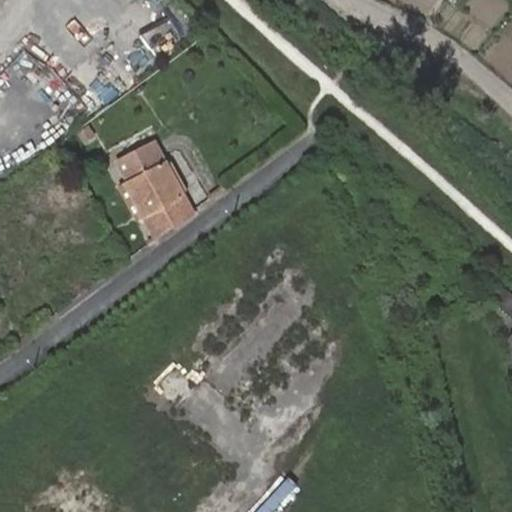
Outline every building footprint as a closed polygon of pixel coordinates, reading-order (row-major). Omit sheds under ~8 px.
[(501,0),(472,0),(465,13),(497,30),(510,5),(501,0)] [(116,166),(127,184),(164,164),(153,145),(116,166)] [(31,196),(57,176),(43,158),(17,178),(31,196)] [(124,186),(154,238),(170,227),(173,231),(193,215),(164,164),(127,184),(124,186)] [(0,197),(0,286),(60,252),(21,185),(0,197)] [(148,396),(169,412),(176,402),(156,386),(148,396)]
